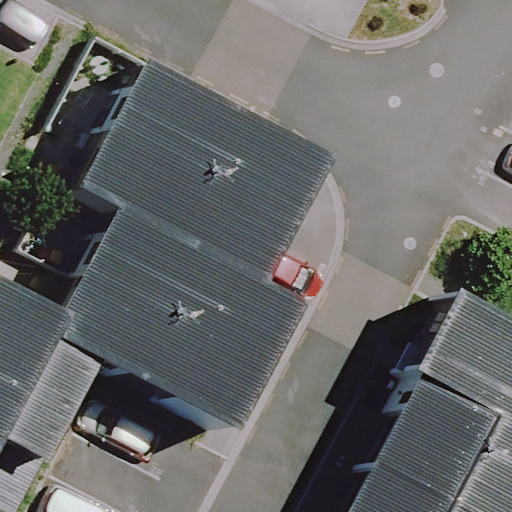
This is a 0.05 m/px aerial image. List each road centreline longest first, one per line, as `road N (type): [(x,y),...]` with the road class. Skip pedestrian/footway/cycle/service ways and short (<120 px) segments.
road 1 (residential): [(434,152),(239,511)]
road 2 (residential): [(126,0),(434,152)]
road 3 (residential): [(434,152),(506,0)]
